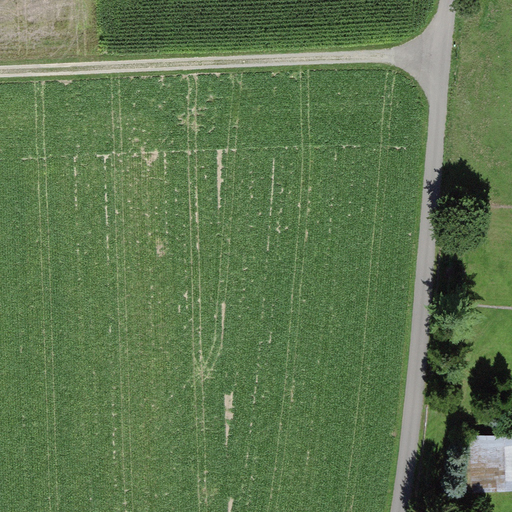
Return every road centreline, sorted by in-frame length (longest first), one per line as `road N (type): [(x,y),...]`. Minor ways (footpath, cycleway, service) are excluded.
road 1 (track): [(461,0),(410,511)]
road 2 (track): [(0,76),(455,66)]
